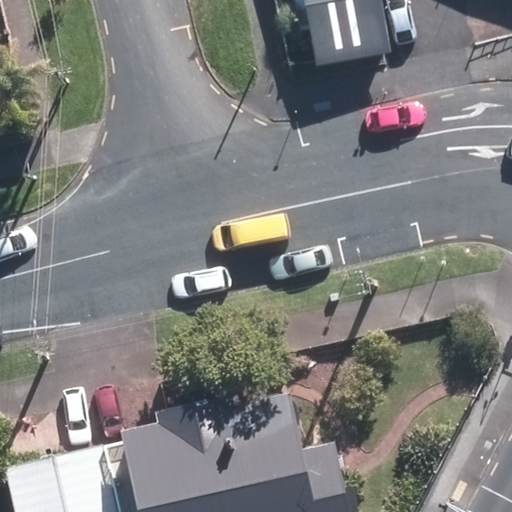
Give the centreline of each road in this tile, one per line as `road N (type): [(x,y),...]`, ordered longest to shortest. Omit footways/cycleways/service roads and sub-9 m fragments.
road 1 (tertiary): [(189,233),(511,163)]
road 2 (residential): [(136,0),(189,233)]
road 3 (tertiary): [(0,278),(189,233)]
